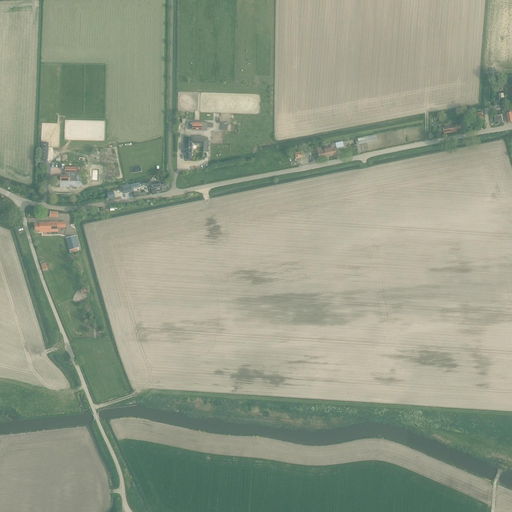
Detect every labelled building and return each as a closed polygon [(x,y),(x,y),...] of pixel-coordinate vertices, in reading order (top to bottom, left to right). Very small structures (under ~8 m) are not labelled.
[(474,113),(476,122),(483,120),(482,112),(474,113)] [(498,121),(498,123),(503,122),(502,114),(494,116),(495,122),(498,121)] [(207,121),(192,121),(192,122),(188,122),(188,129),(192,129),(202,130),(207,130),(207,128),(213,128),(213,124),(207,123),(207,121)] [(445,127),(443,128),(444,134),(457,132),(457,130),(462,129),(460,124),(451,126),(451,123),(444,124),(445,127)] [(376,134),(357,137),(359,144),(377,141),(376,134)] [(203,136),(193,136),(193,141),(194,141),(203,141),(203,151),(208,152),(209,141),(207,141),(207,137),(203,137),(203,136)] [(185,159),(191,159),(192,137),(184,137),(184,144),(181,144),(181,150),(183,151),(183,154),(186,154),(185,159)] [(331,148),(324,149),(325,157),(336,155),(334,147),(333,147),(332,145),(330,146),(331,148)] [(318,158),(325,157),(324,149),(324,151),(322,151),(321,147),(316,148),(318,158)] [(295,157),(310,154),(309,149),(294,152),(295,157)] [(60,175),(60,181),(76,182),(77,167),(65,167),(65,173),(65,175),(60,175)] [(162,191),(161,189),(166,189),(165,183),(161,184),(160,182),(154,183),(154,185),(151,186),(152,192),(162,191)] [(123,189),(122,189),(123,194),(132,192),(131,187),(129,187),(128,185),(122,186),(123,189)] [(39,224),(35,224),(35,231),(39,231),(39,232),(57,232),(57,228),(65,227),(65,222),(57,222),(39,223),(39,224)] [(75,236),(66,238),(69,250),(78,248),(75,236)]
